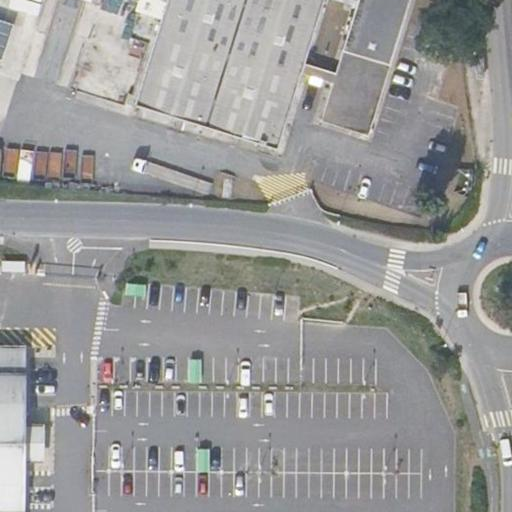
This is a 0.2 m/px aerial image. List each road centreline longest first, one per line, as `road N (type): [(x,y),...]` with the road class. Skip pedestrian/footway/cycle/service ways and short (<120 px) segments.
road 1 (residential): [(466,284),(233,227),(0,218)]
road 2 (unknown): [(288,238),(281,192),(261,158),(32,94)]
road 3 (tertiary): [(511,133),(498,0)]
road 4 (tertiary): [(478,332),(511,456)]
